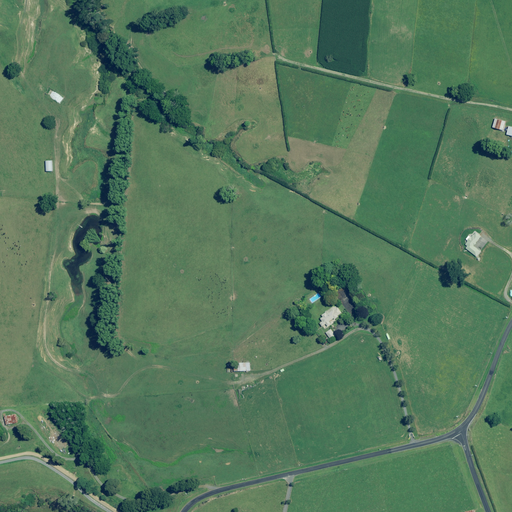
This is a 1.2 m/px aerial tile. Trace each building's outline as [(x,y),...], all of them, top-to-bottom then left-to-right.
[(506,121),(496,119),(493,127),(503,130),(506,121)] [(336,311),(334,308),(322,315),(324,317),(321,319),(323,321),(320,323),(322,327),(326,324),(328,326),(331,324),(329,322),(334,318),(335,319),(339,317),(338,316),(342,313),(339,309),(336,311)] [(251,371),(251,363),(234,363),(235,368),(235,371),(251,371)] [(68,443),(44,412),(37,417),(61,449),(68,443)] [(18,422),(17,415),(5,417),(7,425),(18,422)]
